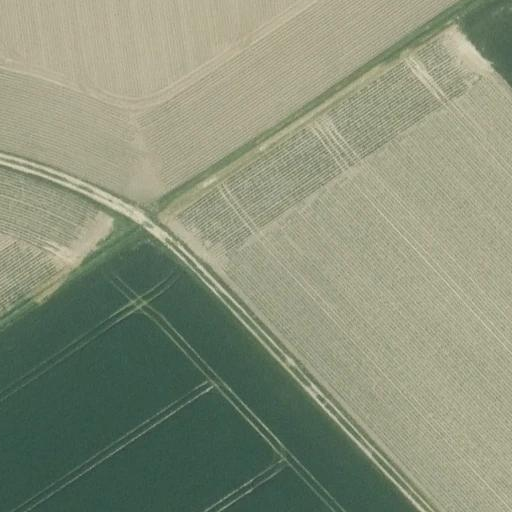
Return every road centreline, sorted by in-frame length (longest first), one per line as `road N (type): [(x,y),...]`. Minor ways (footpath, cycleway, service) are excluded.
road 1 (track): [(0,155),(79,176),(151,226),(427,511)]
road 2 (track): [(151,226),(471,0)]
